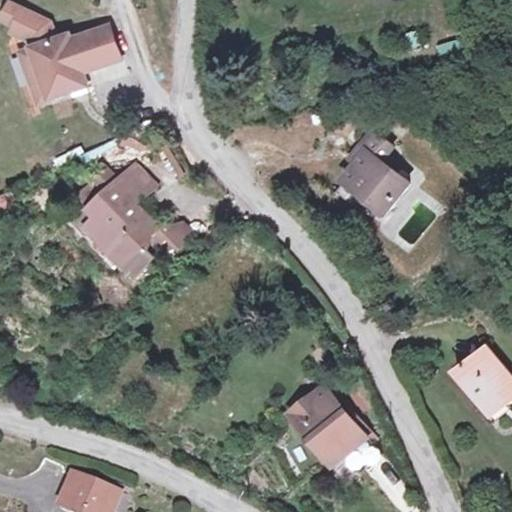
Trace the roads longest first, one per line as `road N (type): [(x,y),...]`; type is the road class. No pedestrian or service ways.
road 1 (unclassified): [(450,511),(394,378),(310,248),(216,160),(187,119),(192,0)]
road 2 (unclassified): [(0,417),(185,480),(231,511)]
